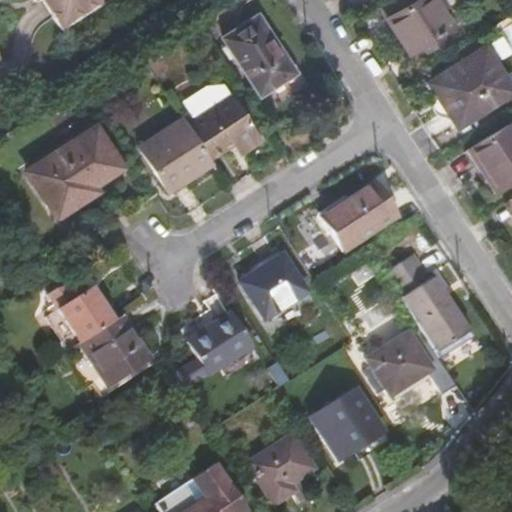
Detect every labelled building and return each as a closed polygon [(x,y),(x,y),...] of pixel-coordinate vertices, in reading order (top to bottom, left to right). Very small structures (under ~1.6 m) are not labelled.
[(48,0),(62,21),(94,0),(48,0)] [(395,0),(379,10),(409,55),(421,46),(426,43),(432,52),(446,43),(440,34),(454,25),(442,7),(452,0),(395,0)] [(260,96),(296,73),(259,15),(223,39),(260,96)] [(485,46),(479,38),(459,51),(463,59),(427,82),(456,128),(511,92),(511,87),(486,45),(485,46)] [(428,55),(432,52),(426,43),(421,46),(428,55)] [(232,98),(189,125),(210,158),(234,143),(242,154),(260,141),(232,98)] [(189,125),(184,118),(140,146),(168,191),(212,161),(210,158),(189,125)] [(495,192),(511,180),(511,131),(508,125),(470,150),(495,192)] [(75,197),(120,168),(94,129),(28,171),(57,216),(79,202),(75,197)] [(342,252),(396,218),(374,184),(321,219),(342,252)] [(305,293),(282,256),(239,283),(263,320),(305,293)] [(385,273),(420,328),(435,352),(467,331),(434,279),(430,281),(414,256),(385,273)] [(77,345),(112,322),(85,281),(58,290),(47,297),(77,345)] [(175,370),(186,388),(250,347),(231,315),(186,344),(195,359),(175,370)] [(149,359),(121,317),(112,322),(77,345),(105,388),(149,359)] [(443,394),(456,385),(452,378),(435,352),(420,328),(409,335),(408,333),(365,360),(388,396),(427,371),(443,394)] [(336,460),(381,432),(356,390),(310,418),(336,460)] [(181,423),(190,418),(184,408),(175,414),(181,423)] [(246,464),(271,504),(293,491),(288,483),(312,467),(292,434),(246,464)] [(143,459),(156,450),(150,438),(136,447),(143,459)] [(226,511),(245,511),(221,473),(207,482),(226,511)] [(226,511),(207,482),(197,490),(208,509),(202,511),(189,511),(188,511),(226,511)]
